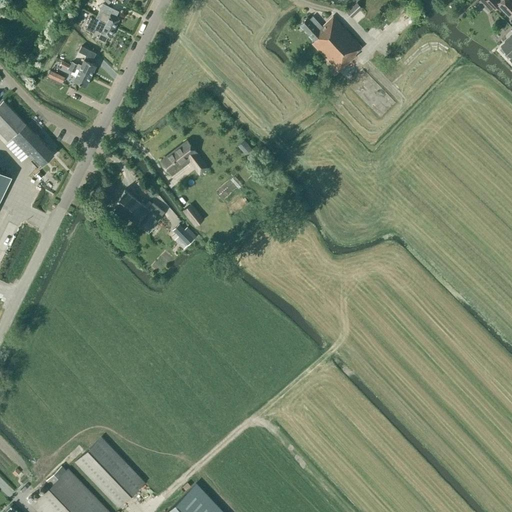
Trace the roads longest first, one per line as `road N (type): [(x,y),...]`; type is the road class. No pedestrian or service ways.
road 1 (tertiary): [(0,335),(96,140)]
road 2 (tertiary): [(96,140),(166,0)]
